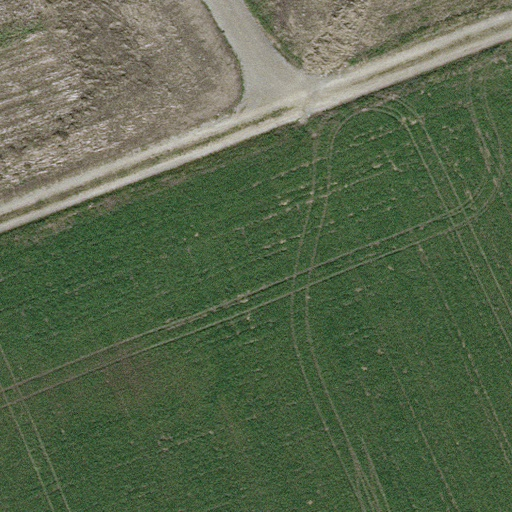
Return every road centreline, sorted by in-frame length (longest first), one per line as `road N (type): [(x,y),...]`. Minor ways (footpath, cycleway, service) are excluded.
road 1 (track): [(0,225),(511,29)]
road 2 (track): [(227,0),(299,110)]
